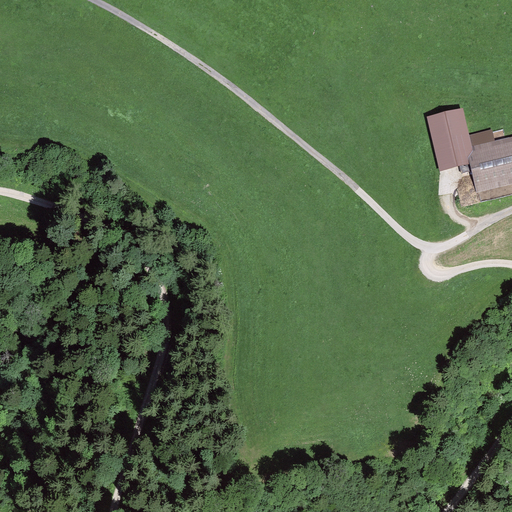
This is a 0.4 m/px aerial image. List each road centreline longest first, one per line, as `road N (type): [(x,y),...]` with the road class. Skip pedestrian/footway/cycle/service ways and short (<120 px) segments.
road 1 (track): [(89,0),(226,83),(419,244),(443,246),(511,211)]
road 2 (track): [(243,451),(228,371),(230,286),(216,242),(75,150),(0,140)]
road 3 (track): [(0,191),(91,220),(137,251),(158,285),(159,349),(110,511)]
